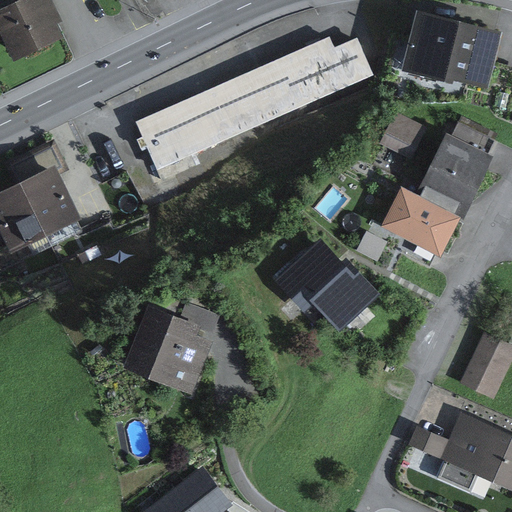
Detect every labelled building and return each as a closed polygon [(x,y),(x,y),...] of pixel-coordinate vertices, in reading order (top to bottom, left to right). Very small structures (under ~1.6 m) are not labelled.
[(50,0),(18,0),(0,7),(0,24),(13,57),(65,36),(50,0)] [(502,31),(416,9),(401,69),(453,83),(454,80),(488,90),(502,31)] [(330,35),(136,120),(157,169),(374,73),(358,35),(335,45),(330,35)] [(426,129),(397,115),(383,142),(413,157),(426,129)] [(490,157),(448,136),(420,192),(462,213),(490,157)] [(74,213),(55,172),(23,186),(43,228),(74,213)] [(43,228),(23,186),(0,197),(0,217),(12,243),(43,228)] [(458,216),(400,187),(380,227),(438,256),(458,216)] [(320,245),(282,280),(305,305),(316,295),(341,323),(375,293),(345,260),(340,266),(320,245)] [(212,321),(144,301),(125,367),(192,387),(212,321)] [(511,363),(511,341),(484,328),(454,391),(490,408),(511,363)] [(511,431),(463,410),(443,456),(511,485),(511,431)] [(441,454),(449,437),(419,424),(411,441),(441,454)]
